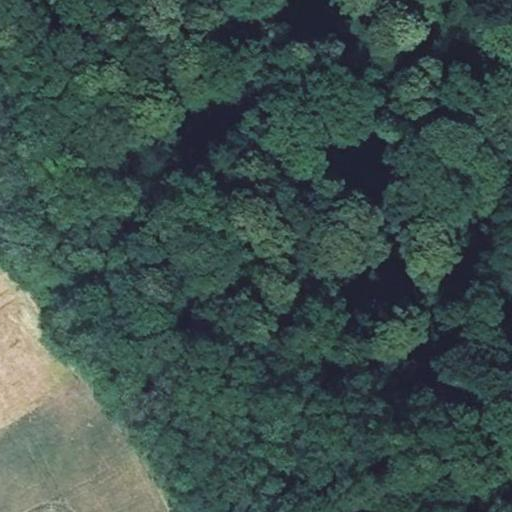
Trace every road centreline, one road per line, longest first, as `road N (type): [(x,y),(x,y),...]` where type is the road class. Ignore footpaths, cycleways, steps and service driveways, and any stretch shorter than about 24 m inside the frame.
road 1 (track): [(54,235),(249,511)]
road 2 (track): [(0,139),(54,235),(0,69)]
road 3 (track): [(467,0),(466,98),(511,162)]
